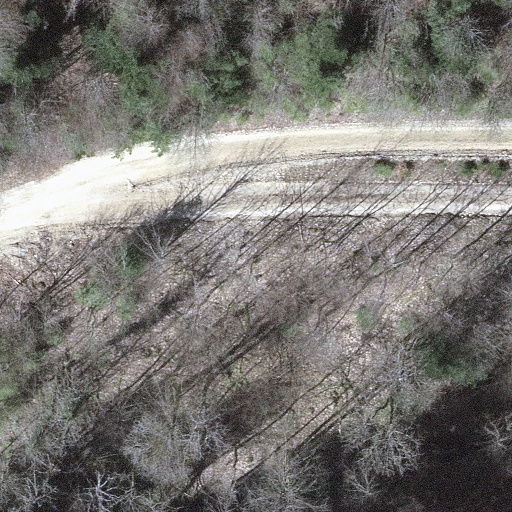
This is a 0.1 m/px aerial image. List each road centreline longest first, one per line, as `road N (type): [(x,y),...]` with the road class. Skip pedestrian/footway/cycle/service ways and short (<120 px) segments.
road 1 (track): [(0,227),(511,214)]
road 2 (track): [(34,221),(164,168),(511,152)]
